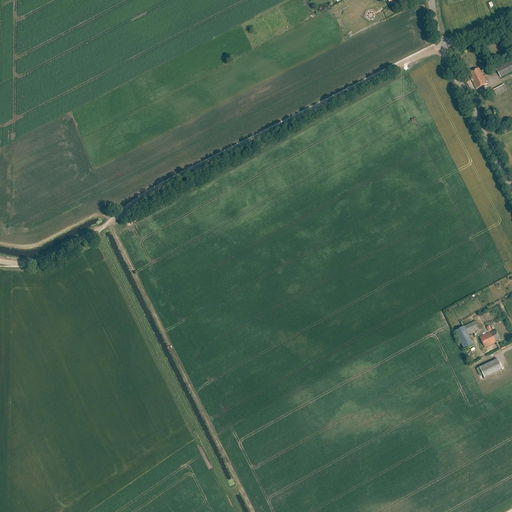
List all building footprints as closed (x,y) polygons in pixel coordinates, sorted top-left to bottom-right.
[(511,60),(496,68),(500,77),(511,71),(511,60)] [(479,68),(468,73),(476,89),(487,84),(479,68)] [(506,83),(493,89),(496,95),(509,88),(506,83)] [(455,332),(464,350),(473,345),(468,334),(479,329),(475,322),(455,332)] [(489,333),(478,338),(483,348),(495,342),(495,341),(499,338),(496,331),(489,334),(489,333)] [(498,359),(480,368),(485,379),(503,370),(498,359)]
